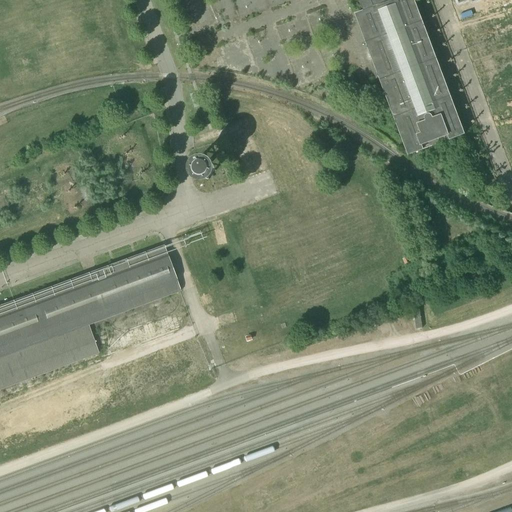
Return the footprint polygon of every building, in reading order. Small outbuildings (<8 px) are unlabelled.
[(359,0),(363,11),(355,14),(408,156),(465,135),(414,0),(359,0)] [(511,30),(491,36),(500,69),(511,65),(511,30)] [(189,160),(211,160),(211,128),(189,128),(189,160)] [(201,185),(205,185),(208,184),(211,181),(213,178),(214,174),(213,170),(210,166),(206,164),(201,164),(196,165),(193,169),(192,173),(192,177),(194,181),(197,184),(201,185)] [(163,246),(73,279),(38,292),(27,296),(22,298),(0,305),(0,405),(32,393),(27,380),(99,353),(89,325),(180,291),(163,246)] [(192,266),(203,290),(214,286),(203,262),(192,266)] [(22,298),(27,296),(38,292),(35,284),(19,290),(22,298)] [(417,329),(423,328),(420,309),(414,310),(417,329)]
